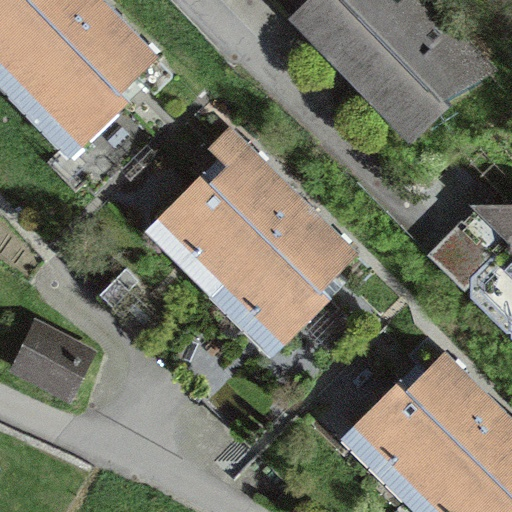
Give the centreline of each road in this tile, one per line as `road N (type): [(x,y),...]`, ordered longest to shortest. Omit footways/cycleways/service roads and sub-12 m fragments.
road 1 (unknown): [(182,486),(151,397),(85,297),(0,206)]
road 2 (residential): [(196,0),(432,232)]
road 3 (residential): [(0,400),(232,511)]
